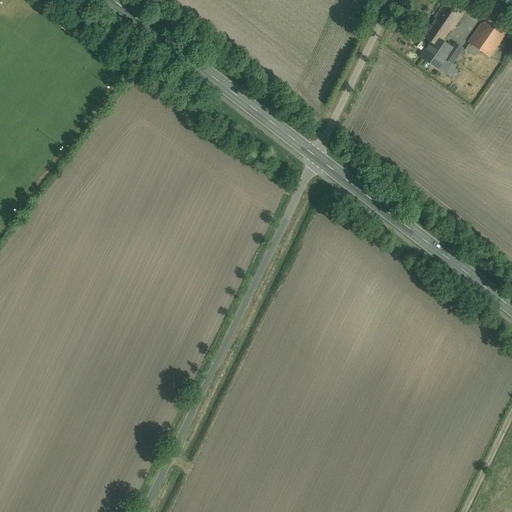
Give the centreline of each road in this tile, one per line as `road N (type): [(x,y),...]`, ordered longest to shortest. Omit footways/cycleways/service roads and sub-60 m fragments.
road 1 (unclassified): [(143,511),(317,157)]
road 2 (primary): [(317,157),(114,0)]
road 3 (primary): [(511,305),(317,157)]
road 4 (unclassified): [(317,157),(395,0)]
